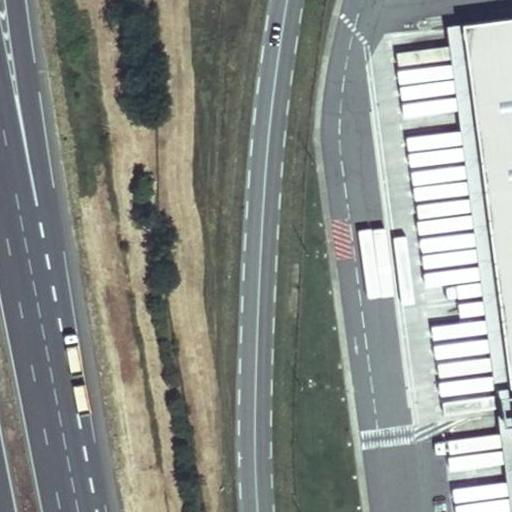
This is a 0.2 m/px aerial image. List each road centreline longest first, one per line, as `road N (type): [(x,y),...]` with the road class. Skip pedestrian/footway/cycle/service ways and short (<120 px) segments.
road 1 (secondary): [(259,511),(257,333),(277,70),(291,0)]
road 2 (motorway): [(72,511),(21,247)]
road 3 (motorway): [(21,247),(39,174),(18,0)]
